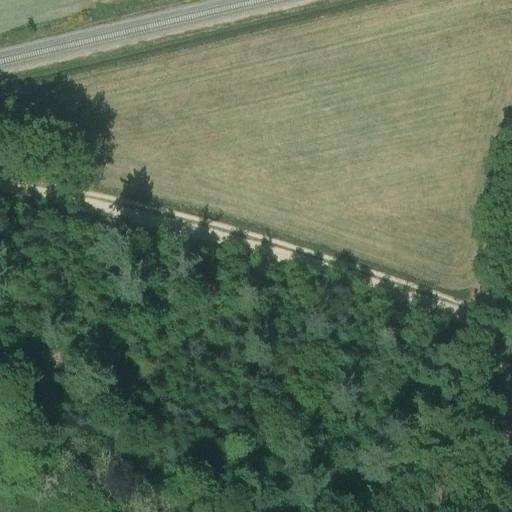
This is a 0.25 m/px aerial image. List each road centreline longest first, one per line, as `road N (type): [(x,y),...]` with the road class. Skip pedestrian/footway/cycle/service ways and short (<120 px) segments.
road 1 (track): [(511,334),(268,254),(0,185)]
road 2 (track): [(441,511),(457,473),(483,332)]
